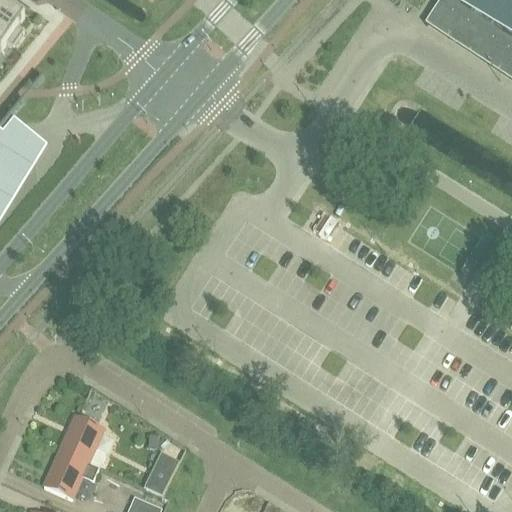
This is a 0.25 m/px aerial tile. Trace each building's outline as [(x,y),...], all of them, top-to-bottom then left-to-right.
[(511,0),(442,0),(426,26),(511,83),(511,0)] [(25,20),(5,7),(0,13),(0,53),(1,54),(7,46),(13,50),(24,35),(18,30),(25,20)] [(4,138),(0,135),(0,229),(47,153),(16,125),(4,138)] [(60,454),(88,467),(99,472),(106,457),(95,452),(104,431),(76,419),(60,454)] [(99,472),(88,467),(60,454),(44,490),(72,503),(82,480),(93,485),(99,472)] [(143,490),(162,499),(179,465),(161,456),(143,490)] [(160,511),(134,500),(129,511),(160,511)]
